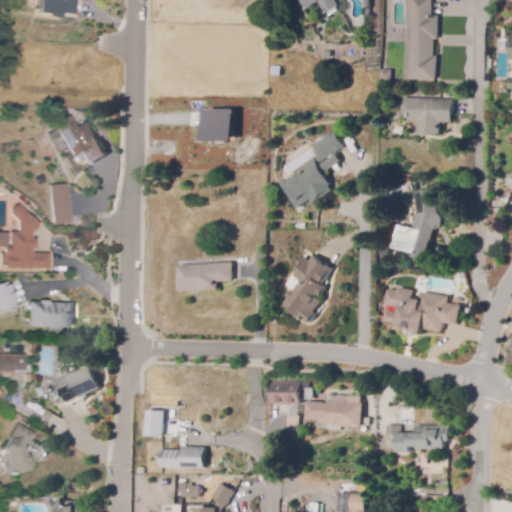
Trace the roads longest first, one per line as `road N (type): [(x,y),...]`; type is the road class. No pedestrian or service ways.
road 1 (residential): [(119,511),(135,0)]
road 2 (residential): [(511,392),(365,359),(127,349)]
road 3 (residential): [(492,0),(478,231)]
road 4 (residential): [(364,162),(365,359)]
road 5 (residential): [(483,386),(479,511)]
